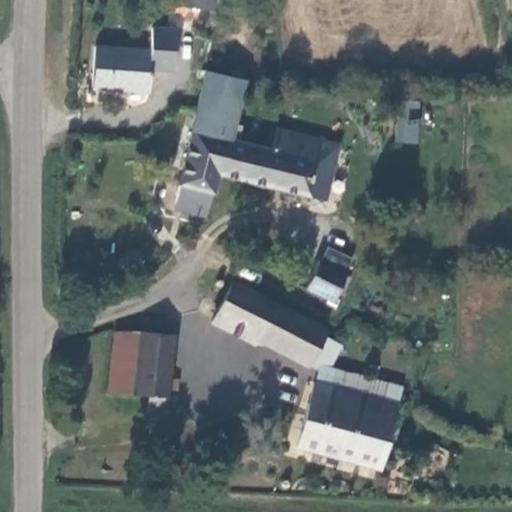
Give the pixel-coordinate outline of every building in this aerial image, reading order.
[(179,0),(179,5),(216,9),(217,0),(179,0)] [(152,26),(151,72),(180,72),(181,26),(152,26)] [(94,49),(92,87),(147,90),(150,52),(94,49)] [(230,132),(243,79),(205,69),(190,128),(168,123),(154,176),(178,182),(171,208),(203,216),(215,171),(224,135),(225,131),(230,132)] [(420,102),(399,101),(396,141),(418,142),(420,102)] [(269,146),(224,135),(215,171),(322,198),(331,164),(314,160),(320,138),(274,126),(269,146)] [(331,164),(337,142),(320,138),(314,160),(331,164)] [(340,256),(323,248),(304,288),(330,301),(343,275),(334,270),(340,256)] [(320,373),(327,360),(310,351),(318,335),(321,331),(227,282),(208,320),(249,341),(252,338),(314,370),(320,373)] [(171,334),(110,327),(104,389),(145,393),(143,410),(163,412),(171,334)] [(310,351),(327,360),(335,344),(318,335),(310,351)] [(393,406),(396,396),(327,360),(320,373),(314,370),(310,383),(393,406)] [(376,469),(393,406),(310,383),(293,445),(376,469)] [(222,437),(224,438),(227,438),(229,437),(231,435),(232,433),(232,431),(232,429),(231,427),(229,425),(227,424),(225,424),(223,424),(221,426),(219,427),(218,429),(218,432),(219,434),(220,436),(222,437)]
